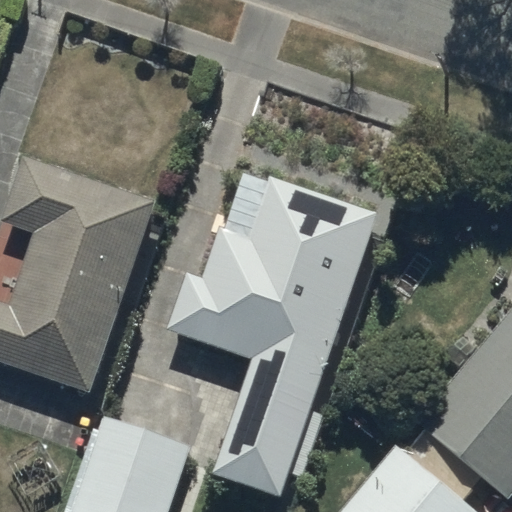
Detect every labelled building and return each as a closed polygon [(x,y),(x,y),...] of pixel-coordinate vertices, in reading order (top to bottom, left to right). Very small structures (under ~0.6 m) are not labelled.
[(159,196),(25,153),(3,221),(38,232),(14,304),(0,299),(0,358),(96,389),(159,196)] [(379,213),(278,179),(258,238),(219,224),(201,276),(189,272),(169,330),(251,359),(211,473),(281,497),(379,213)] [(425,429),(482,475),(510,499),(511,496),(511,305),(415,421),(425,429)] [(171,511),(194,445),(106,415),(73,511),(171,511)] [(482,475),(425,429),(405,453),(397,446),(341,511),(471,511),(460,502),(482,475)]
